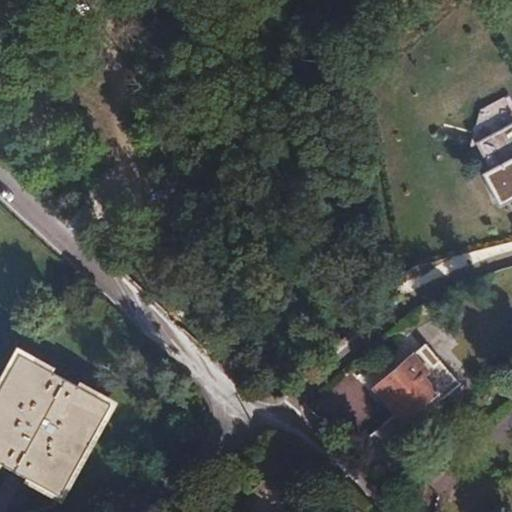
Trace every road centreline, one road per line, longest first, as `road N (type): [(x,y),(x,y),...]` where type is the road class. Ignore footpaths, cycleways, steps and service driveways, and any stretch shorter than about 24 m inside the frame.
road 1 (residential): [(264,424),(0,183)]
road 2 (unclassified): [(511,252),(466,262),(413,292),(264,424)]
road 3 (residential): [(264,424),(214,452),(142,511)]
road 4 (residential): [(264,424),(365,511)]
